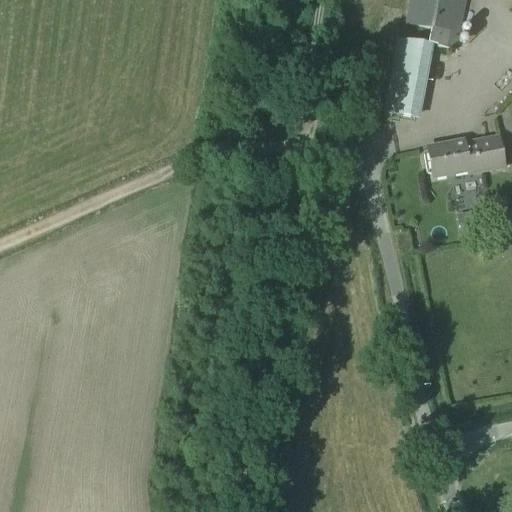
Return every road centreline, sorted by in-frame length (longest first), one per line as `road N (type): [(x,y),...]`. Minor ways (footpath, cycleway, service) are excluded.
road 1 (track): [(300,156),(234,150),(153,175),(0,246)]
road 2 (unclassified): [(452,511),(434,460),(511,426)]
